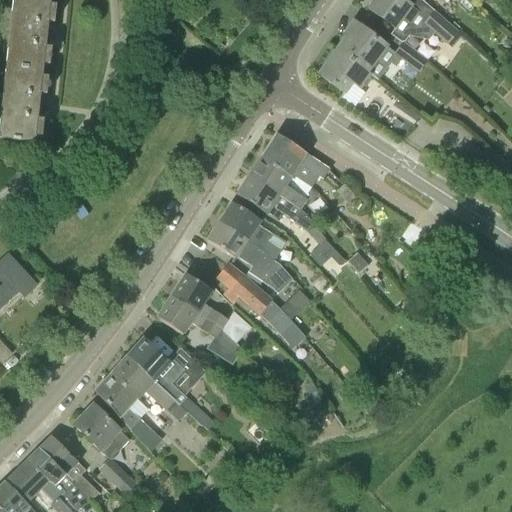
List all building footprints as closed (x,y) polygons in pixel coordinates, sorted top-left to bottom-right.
[(12,0),(0,115),(0,140),(34,145),(39,106),(46,34),(49,0),(12,0)] [(374,0),(375,0),(368,9),(395,29),(390,36),(401,44),(403,42),(404,43),(408,38),(416,39),(426,25),(429,22),(419,14),(400,0),(374,0)] [(429,22),(426,25),(446,44),(456,33),(435,14),(429,22)] [(346,38),(336,52),(372,77),(378,82),(396,57),(400,60),(419,74),(428,61),(404,43),(403,42),(401,44),(394,54),(388,49),(353,24),(344,36),(346,38)] [(336,52),(319,77),(346,96),(352,87),(360,93),(372,77),(336,52)] [(276,137),(260,160),(289,178),(293,181),(294,179),(303,185),(306,187),(314,175),(322,180),(329,170),(305,155),(304,155),(276,137)] [(260,160),(249,179),(299,212),(306,201),(296,195),(303,185),(294,179),(293,181),(289,178),(260,160)] [(511,172),(504,166),(495,176),(511,190),(511,172)] [(249,179),(237,197),(277,224),(282,216),(294,224),(306,233),(307,232),(319,247),(325,241),(315,228),(299,212),(249,179)] [(343,185),(335,192),(347,204),(355,197),(343,185)] [(230,204),(218,224),(270,257),(274,262),(281,251),(269,243),(273,236),(258,228),(261,224),(230,204)] [(218,224),(207,242),(235,262),(237,259),(253,269),(248,278),(262,287),(274,294),(273,296),(278,299),(284,293),(293,284),(279,267),(273,264),(274,262),(270,257),(218,224)] [(24,300),(37,287),(9,256),(0,264),(0,311),(18,294),(24,300)] [(351,259),(347,263),(358,276),(367,268),(362,261),(357,265),(351,259)] [(228,266),(216,280),(239,300),(235,305),(247,315),(250,311),(258,318),(259,318),(260,317),(268,325),(292,351),(305,338),(302,335),(283,315),(279,311),(253,285),(228,266)] [(184,277),(170,298),(221,331),(226,321),(204,306),(212,294),(184,277)] [(170,298),(156,320),(183,338),(191,326),(207,335),(215,340),(240,357),(242,354),(237,348),(221,331),(170,298)] [(169,366),(142,341),(126,359),(174,403),(181,395),(168,382),(177,371),(170,364),(169,366)] [(0,364),(1,365),(11,355),(0,342),(0,364)] [(186,414),(174,403),(126,359),(110,376),(139,401),(145,394),(165,413),(166,412),(177,423),(186,414)] [(366,367),(350,381),(358,391),(374,377),(366,367)] [(384,371),(377,377),(386,386),(392,380),(384,371)] [(139,401),(110,376),(94,393),(129,432),(140,421),(129,411),(137,402),(138,402),(139,401)] [(194,406),(186,414),(201,427),(208,419),(194,406)] [(73,427),(108,461),(109,462),(111,461),(128,442),(93,407),(73,427)] [(153,453),(164,441),(143,422),(132,434),(153,453)] [(90,503),(99,495),(80,477),(85,472),(50,437),(37,450),(69,482),(90,503)] [(90,503),(69,482),(37,450),(25,461),(54,489),(57,487),(64,494),(57,501),(67,511),(89,511),(94,507),(90,503)] [(5,484),(26,506),(27,506),(35,498),(47,511),(50,508),(53,511),(67,511),(57,501),(64,494),(57,487),(54,489),(25,461),(3,482),(5,484)] [(109,462),(108,461),(98,472),(130,503),(141,491),(111,461),(109,462)] [(0,488),(0,511),(31,511),(26,506),(5,484),(0,488)]
